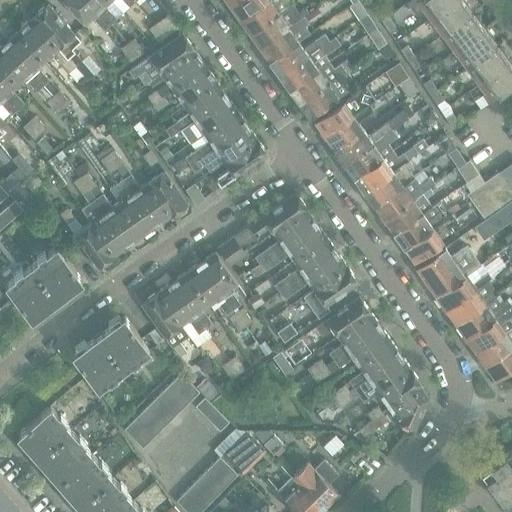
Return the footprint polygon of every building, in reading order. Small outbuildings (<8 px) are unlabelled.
[(105,28),(111,23),(90,0),(67,0),(87,22),(94,16),(105,28)] [(90,0),(111,23),(124,11),(113,0),(90,0)] [(113,0),(124,11),(136,0),(113,0)] [(264,0),(232,0),(228,3),(239,18),(264,0)] [(248,31),(293,1),(292,0),(264,0),(239,18),(248,31)] [(359,18),(368,12),(359,0),(354,0),(353,1),(349,4),(359,18)] [(429,18),(453,0),(409,0),(407,1),(417,14),(423,10),(429,18)] [(442,35),(472,12),(468,7),(470,6),(465,0),(453,0),(429,18),(442,35)] [(259,46),(304,14),(309,10),(306,6),(300,10),(293,1),(248,31),(259,46)] [(81,38),(76,33),(48,2),(34,16),(77,65),(89,79),(95,73),(72,47),(81,38)] [(309,12),(305,15),(308,19),(309,21),(322,13),(317,6),(309,12)] [(368,32),(377,27),(368,12),(359,18),(368,32)] [(454,51),(486,27),(478,15),(476,17),(472,12),(442,35),(454,51)] [(268,60),(299,39),(310,31),(304,22),(308,19),(305,15),(304,14),(259,46),(268,60)] [(70,71),(77,65),(34,16),(18,30),(45,60),(52,54),(60,63),(62,62),(70,71)] [(395,26),(388,16),(382,20),(389,30),(395,26)] [(156,23),(165,36),(172,32),(162,18),(156,23)] [(158,41),(165,36),(156,23),(148,27),(158,41)] [(368,32),(378,47),(386,41),(377,27),(368,32)] [(466,67),(497,45),(493,40),(495,39),(486,27),(454,51),(466,67)] [(40,65),(45,60),(18,30),(5,42),(63,108),(71,101),(59,88),(57,91),(47,81),(51,77),(40,65)] [(161,72),(195,49),(183,32),(149,55),(161,72)] [(279,74),(329,39),(324,32),(304,46),(299,39),(268,60),(279,74)] [(289,88),(330,59),(325,53),(340,42),(335,35),(329,39),(279,74),(289,88)] [(128,42),(138,56),(144,51),(134,38),(128,42)] [(59,112),(63,108),(5,42),(0,45),(0,62),(19,84),(27,77),(59,112)] [(130,61),(138,56),(128,42),(120,48),(130,61)] [(386,57),(394,51),(387,42),(379,48),(386,57)] [(408,60),(415,55),(407,45),(400,49),(408,60)] [(478,84),(511,59),(502,48),(500,49),(497,45),(466,67),(478,84)] [(172,88),(206,65),(195,49),(161,72),(172,88)] [(408,60),(415,70),(422,65),(415,55),(408,60)] [(347,69),(352,65),(346,57),(334,66),(330,59),(289,88),(299,102),(347,69)] [(481,108),(491,100),(511,84),(511,61),(511,59),(478,84),(485,92),(475,99),(481,108)] [(399,61),(389,68),(397,79),(399,82),(409,75),(399,61)] [(14,89),(19,84),(0,62),(0,87),(18,107),(25,101),(14,89)] [(184,105),(217,81),(206,65),(172,88),(184,105)] [(352,76),(349,72),(347,69),(299,102),(309,116),(350,87),(346,81),(352,76)] [(418,88),(409,75),(399,82),(408,95),(418,88)] [(430,94),(437,89),(429,79),(423,83),(430,94)] [(171,135),(227,96),(217,81),(184,105),(190,113),(167,129),(171,135)] [(344,100),(315,121),(325,135),(354,114),(370,102),(376,98),(366,84),(344,100)] [(12,112),(18,107),(0,87),(0,100),(1,100),(12,112)] [(153,101),(164,94),(160,88),(149,95),(153,101)] [(437,89),(430,94),(437,104),(444,99),(437,89)] [(164,94),(153,101),(159,109),(169,101),(164,94)] [(190,142),(237,109),(227,96),(171,135),(176,142),(185,135),(190,142)] [(354,114),(325,135),(335,149),(364,128),(359,121),(375,109),(370,102),(354,114)] [(430,108),(425,112),(424,119),(427,123),(436,116),(430,108)] [(191,163),(247,124),(237,109),(190,142),(196,150),(186,157),(191,163)] [(364,128),(335,149),(345,163),(394,128),(409,117),(404,109),(368,134),(364,128)] [(446,117),(454,128),(460,124),(452,113),(446,117)] [(29,120),(41,132),(47,126),(36,114),(29,120)] [(35,138),(41,132),(29,120),(23,125),(35,138)] [(223,161),(257,138),(247,124),(191,163),(196,171),(219,155),(223,161)] [(394,128),(345,163),(355,177),(394,149),(389,141),(398,135),(394,128)] [(148,129),(141,135),(147,143),(155,138),(148,129)] [(447,132),(437,139),(447,153),(456,146),(447,133),(447,132)] [(43,136),(37,141),(48,152),(53,147),(43,136)] [(257,138),(223,161),(229,169),(216,178),(222,186),(268,153),(257,138)] [(423,138),(414,145),(419,152),(428,145),(423,138)] [(414,145),(404,152),(409,159),(419,152),(414,145)] [(456,146),(447,153),(457,167),(466,161),(456,146)] [(167,147),(160,152),(166,160),(173,155),(167,147)] [(141,186),(131,172),(114,148),(107,153),(124,177),(157,224),(171,214),(148,181),(141,186)] [(158,160),(150,149),(143,154),(150,165),(158,160)] [(394,149),(355,177),(365,191),(409,159),(404,152),(399,155),(394,149)] [(107,154),(100,158),(110,171),(116,166),(107,154)] [(409,159),(365,191),(374,205),(415,175),(411,169),(414,166),(409,159)] [(466,161),(457,167),(467,182),(479,173),(469,159),(466,161)] [(21,166),(27,173),(34,168),(28,160),(21,166)] [(85,160),(75,167),(80,174),(90,167),(85,160)] [(470,191),(467,193),(471,199),(483,216),(498,206),(505,200),(510,197),(511,196),(511,195),(511,162),(501,170),(485,182),(484,181),(470,191)] [(148,181),(171,214),(188,203),(165,169),(148,181)] [(112,206),(103,192),(88,170),(81,175),(131,243),(143,234),(120,200),(112,206)] [(11,172),(0,181),(0,183),(7,191),(19,181),(11,172)] [(467,182),(465,183),(470,191),(484,181),(479,173),(467,182)] [(115,254),(131,243),(81,175),(75,180),(99,215),(91,220),(115,254)] [(415,175),(374,205),(384,219),(423,191),(430,186),(436,182),(431,176),(429,177),(421,183),(415,175)] [(157,224),(124,177),(110,187),(120,200),(143,234),(157,224)] [(186,188),(196,203),(205,197),(195,182),(186,188)] [(0,183),(0,201),(9,194),(7,191),(0,183)] [(423,191),(384,219),(394,233),(424,212),(433,205),(428,196),(434,192),(430,186),(423,191)] [(273,232),(307,208),(296,192),(248,225),(256,235),(259,233),(264,239),(273,232)] [(0,229),(25,208),(16,198),(16,199),(0,212),(0,229)] [(511,199),(481,222),(490,234),(511,218),(511,199)] [(447,216),(404,246),(414,261),(444,240),(455,232),(450,225),(471,210),(472,209),(467,202),(466,202),(460,207),(450,214),(447,216)] [(424,212),(394,233),(404,246),(447,216),(437,203),(433,205),(424,212)] [(115,254),(91,220),(82,206),(72,213),(68,207),(61,212),(69,222),(99,265),(115,254)] [(260,263),(317,223),(307,208),(273,232),(278,240),(255,256),(260,263)] [(293,261),(327,237),(317,223),(260,263),(252,268),(256,275),(265,269),(265,271),(288,254),(293,261)] [(234,236),(218,247),(229,263),(245,252),(234,236)] [(279,291),(338,253),(327,237),(293,261),(298,268),(275,284),(279,291)] [(58,244),(6,283),(31,317),(83,278),(58,244)] [(479,264),(471,251),(465,244),(452,253),(446,245),(415,268),(435,295),(475,267),(479,264)] [(201,260),(234,307),(240,303),(231,289),(238,284),(214,251),(201,260)] [(312,289),(347,265),(338,253),(279,291),(284,299),(308,282),(312,289)] [(236,311),(234,307),(201,260),(187,270),(211,304),(216,300),(226,313),(227,312),(239,329),(246,325),(236,311)] [(347,265),(312,289),(324,306),(359,282),(347,265)] [(445,309),(488,279),(491,277),(487,271),(481,276),(475,267),(435,295),(445,309)] [(203,309),(211,304),(187,270),(173,280),(206,327),(212,322),(203,309)] [(455,323),(495,295),(491,289),(494,287),(488,279),(445,309),(455,323)] [(191,337),(206,327),(173,280),(158,290),(182,324),(189,334),(191,337)] [(180,340),(189,334),(182,324),(158,290),(142,302),(179,355),(187,349),(180,340)] [(255,308),(264,302),(257,293),(249,298),(255,308)] [(338,335),(371,312),(358,295),(316,324),(323,334),(332,327),(338,335)] [(465,337),(511,303),(511,299),(509,295),(500,302),(495,295),(455,323),(465,337)] [(475,351),(505,330),(499,323),(511,313),(511,303),(465,337),(475,351)] [(236,311),(246,325),(253,320),(243,306),(236,311)] [(334,358),(381,326),(371,312),(338,335),(343,342),(329,351),(334,358)] [(74,353),(99,387),(151,349),(125,314),(74,353)] [(290,323),(277,332),(283,342),(296,332),(290,323)] [(316,325),(306,332),(311,340),(321,333),(316,325)] [(485,366),(511,346),(511,325),(505,330),(475,351),(485,366)] [(357,363),(391,340),(381,326),(334,358),(326,364),(322,358),(308,367),(318,381),(340,366),(353,357),(357,363)] [(273,350),(265,340),(259,345),(266,355),(273,350)] [(377,391),(410,368),(391,340),(357,363),(362,370),(349,379),(332,393),(342,407),(373,385),(377,391)] [(511,346),(485,366),(495,380),(511,367),(511,346)] [(273,356),(285,373),(293,367),(281,350),(273,356)] [(229,360),(238,373),(244,368),(235,355),(229,360)] [(230,378),(238,373),(229,360),(221,365),(230,378)] [(389,407),(422,384),(410,368),(377,391),(389,407)] [(197,389),(180,371),(123,427),(141,445),(197,389)] [(209,398),(217,390),(205,378),(197,386),(209,398)] [(422,384),(389,407),(397,418),(396,419),(414,427),(429,397),(421,386),(422,385),(422,384)] [(213,402),(211,403),(203,394),(193,403),(218,430),(229,419),(222,412),(213,402)] [(133,404),(128,397),(122,402),(127,409),(133,404)] [(371,419),(385,410),(381,404),(367,414),(371,419)] [(61,482),(93,454),(50,405),(18,433),(61,482)] [(365,436),(377,428),(391,418),(385,410),(371,419),(372,420),(360,428),(365,436)] [(264,448),(254,438),(245,430),(222,453),(240,471),(264,448)] [(274,434),(263,443),(273,454),(283,444),(274,434)] [(511,511),(511,450),(505,456),(501,451),(476,471),(480,477),(482,476),(508,511),(511,511)] [(87,511),(119,511),(133,500),(93,454),(61,482),(87,511)] [(187,511),(199,511),(237,474),(219,455),(175,500),(187,511)] [(339,492),(313,466),(307,460),(292,476),(324,508),(339,492)] [(298,511),(319,511),(324,508),(292,476),(277,491),(298,511)] [(220,501),(219,501),(227,509),(233,504),(225,496),(220,501)] [(157,511),(165,511),(173,505),(168,498),(167,499),(155,508),(157,511)] [(143,511),(133,500),(119,511),(143,511)] [(218,502),(208,511),(221,511),(225,509),(218,502)] [(277,511),(268,503),(259,511),(257,510),(255,511),(277,511)]
